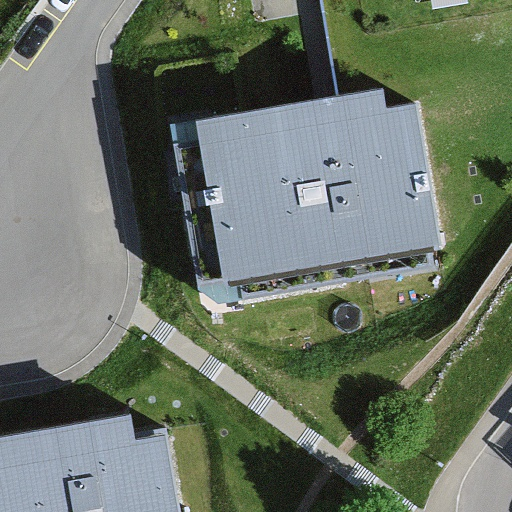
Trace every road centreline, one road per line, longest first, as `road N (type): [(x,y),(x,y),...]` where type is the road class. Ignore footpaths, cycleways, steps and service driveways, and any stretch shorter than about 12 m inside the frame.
road 1 (residential): [(100,0),(0,177)]
road 2 (unknown): [(409,0),(443,161)]
